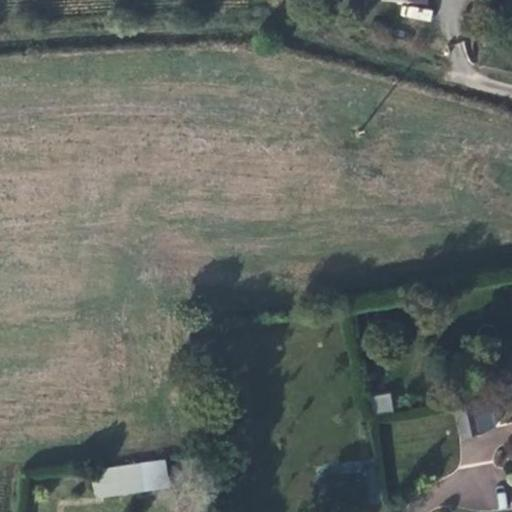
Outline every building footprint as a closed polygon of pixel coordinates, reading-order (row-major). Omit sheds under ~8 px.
[(395,0),(395,8),(437,9),(436,0),(395,0)] [(458,71),(472,66),(463,41),(449,46),(458,71)] [(391,394),(375,395),(376,413),(392,412),(391,394)] [(473,434),(490,432),(486,407),(469,409),(473,434)] [(461,437),(472,434),(465,409),(454,412),(461,437)] [(181,485),(178,457),(104,466),(106,494),(181,485)] [(347,493),(323,493),(323,503),(373,503),(373,468),(347,468),(347,493)]
